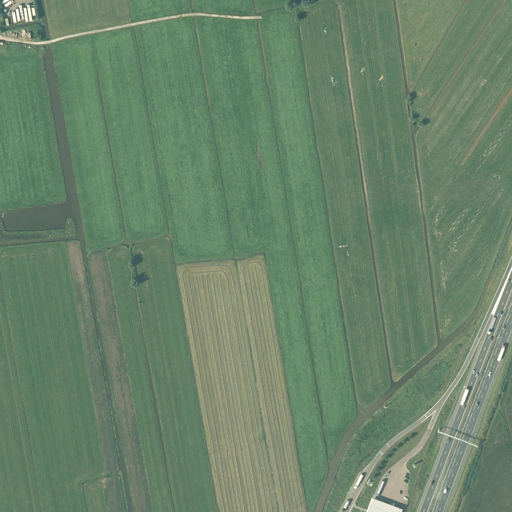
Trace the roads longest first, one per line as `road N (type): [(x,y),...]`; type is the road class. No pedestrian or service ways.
road 1 (motorway): [(491,300),(459,349),(302,511)]
road 2 (motorway): [(511,279),(423,511)]
road 3 (track): [(42,43),(193,14),(260,17)]
road 4 (motorway): [(437,511),(511,314)]
